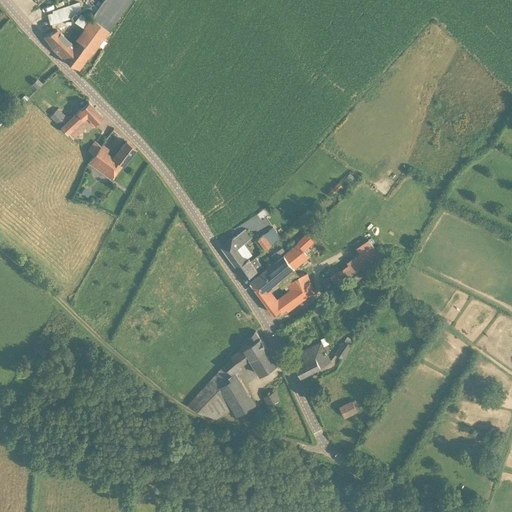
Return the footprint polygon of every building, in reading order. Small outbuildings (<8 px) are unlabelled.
[(103,0),(102,0),(99,0),(92,11),(84,5),(81,9),(79,3),(52,11),(53,13),(48,14),(50,24),(62,20),(70,18),(88,30),(79,42),(75,47),(74,47),(58,31),(53,32),(44,36),(53,48),(66,60),(65,60),(79,70),(131,0),(103,0)] [(41,84),(40,83),(36,79),(33,83),(38,88),(41,84)] [(88,102),(69,120),(58,108),(54,112),(49,117),(72,138),(91,120),(94,124),(102,116),(88,102)] [(123,165),(135,148),(126,141),(113,159),(105,153),(108,149),(102,144),(88,162),(111,179),(122,164),(123,165)] [(338,183),(331,190),(333,193),(341,186),(338,183)] [(222,246),(238,269),(248,262),(237,248),(255,235),(249,226),(222,246)] [(263,234),(257,239),(265,250),(271,245),(272,245),(279,237),(274,229),(264,235),(263,234)] [(286,247),(279,237),(272,245),(271,245),(265,250),(274,262),(283,255),(285,254),(282,250),(286,247)] [(302,250),(297,244),(285,254),(283,255),(293,267),(294,268),(307,257),(302,250)] [(277,280),(293,267),(283,255),(274,262),(272,264),(250,282),(260,293),(261,295),(265,301),(275,314),(285,307),(288,311),(314,292),(307,273),(299,276),(286,284),(292,292),(278,302),(267,288),(277,280)] [(250,260),(248,262),(238,269),(245,279),(257,270),(262,267),(255,257),(250,260)] [(363,268),(355,257),(346,263),(348,265),(330,277),(336,286),(348,278),(357,272),(363,268)] [(360,277),(357,272),(348,278),(352,282),(360,277)] [(325,309),(322,303),(312,309),(315,314),(325,309)] [(261,375),(277,365),(267,348),(256,331),(249,338),(252,343),(239,352),(232,357),(225,366),(188,406),(216,418),(232,407),(237,416),(255,404),(239,379),(235,373),(241,369),(239,366),(252,358),(256,364),(254,365),(261,375)] [(344,341),(335,354),(342,359),(351,346),(350,346),(353,341),(347,337),(344,342),(344,341)] [(330,361),(326,354),(327,353),(326,351),(325,352),(321,343),(301,353),(305,361),(295,366),(300,376),(330,361)] [(266,396),(270,404),(279,399),(275,391),(266,396)] [(357,410),(352,401),(340,407),(345,417),(357,410)]
